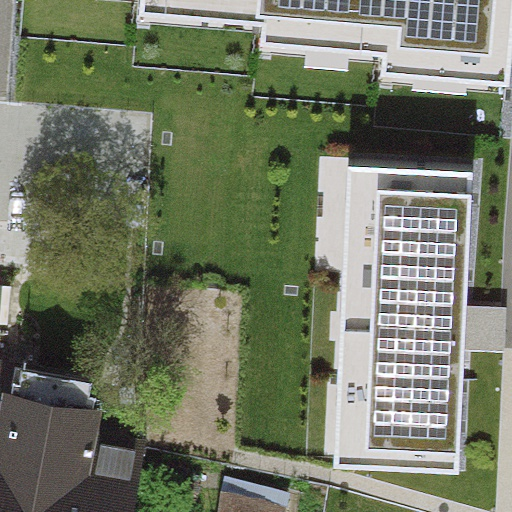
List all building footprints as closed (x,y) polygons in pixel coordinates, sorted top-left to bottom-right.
[(511,0),(145,0),(144,17),(267,26),(265,42),(389,51),(387,75),(509,83),(511,42),(511,0)] [(473,173),(352,167),(338,466),(459,472),(473,173)] [(0,511),(126,511),(131,491),(138,451),(48,430),(54,403),(11,393),(6,414),(0,412),(0,511)] [(182,511),(184,501),(131,491),(126,511),(182,511)] [(280,504),(226,495),(223,511),(315,511),(317,506),(281,499),(280,504)]
